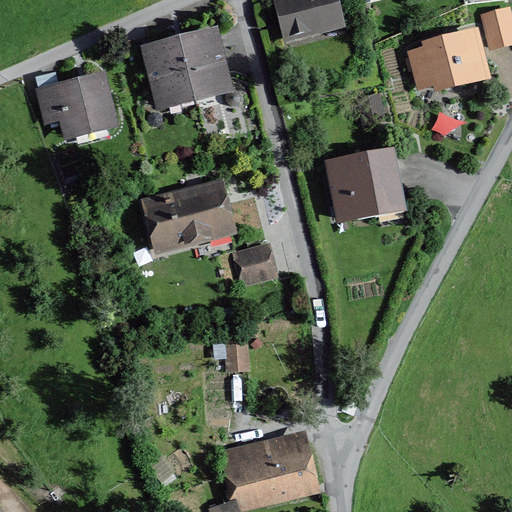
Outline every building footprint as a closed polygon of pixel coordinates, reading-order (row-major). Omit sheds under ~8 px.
[(322,31),(318,17),(336,13),(332,0),(278,0),(289,40),(322,31)] [(511,43),(511,29),(507,12),(483,18),(491,48),(511,43)] [(227,86),(214,34),(180,42),(193,95),(227,86)] [(485,77),(474,35),(441,43),(443,48),(413,55),(420,80),(435,77),(438,89),(485,77)] [(146,51),(160,103),(193,95),(180,42),(146,51)] [(112,121),(101,79),(41,94),(48,124),(63,120),(66,133),(112,121)] [(382,120),(378,97),(360,101),(364,124),(382,120)] [(326,167),(336,218),(398,206),(389,156),(326,167)] [(231,231),(219,186),(147,204),(158,249),(231,231)] [(274,275),(267,248),(236,256),(242,283),(274,275)] [(247,370),(245,339),(226,341),(228,372),(247,370)] [(211,511),(237,511),(235,501),(309,485),(300,444),(263,452),(264,457),(225,466),(233,502),(211,507),(211,511)]
